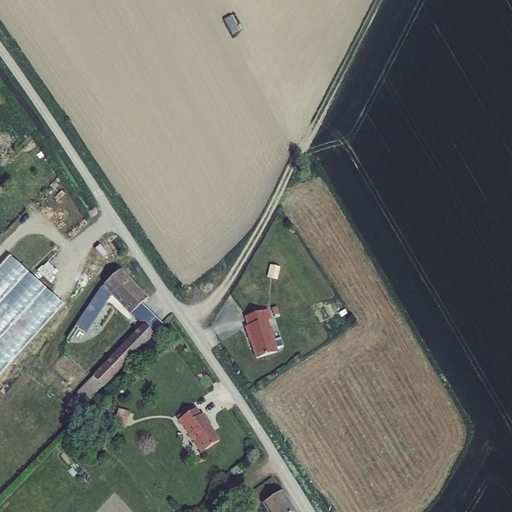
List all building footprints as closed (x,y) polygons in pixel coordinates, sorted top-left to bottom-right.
[(226,18),(233,34),(242,30),(235,14),(226,18)] [(107,255),(99,245),(95,249),(103,258),(107,255)] [(10,257),(0,268),(0,375),(63,306),(10,257)] [(269,277),(279,279),(282,267),(272,265),(269,277)] [(145,300),(118,272),(102,286),(111,295),(130,315),(131,314),(141,304),(145,300)] [(87,333),(111,295),(102,286),(100,288),(75,326),(87,333)] [(163,325),(141,304),(131,314),(142,325),(153,336),(163,325)] [(272,320),(269,310),(244,317),(247,327),(244,327),(249,342),(250,342),(256,359),(278,352),(277,350),(274,340),(274,339),(275,339),(272,329),(271,330),(268,321),(272,320)] [(153,336),(142,325),(91,378),(102,387),(103,389),(154,337),(153,336)] [(281,338),(274,340),(277,350),(284,348),(281,338)] [(67,403),(77,413),(102,387),(91,378),(67,403)] [(183,428),(201,454),(220,441),(210,426),(211,425),(203,414),(201,415),(196,408),(178,421),(183,429),(183,428)] [(130,412),(118,409),(114,422),(126,426),(130,412)] [(295,511),(282,492),(262,505),(266,511),(295,511)]
